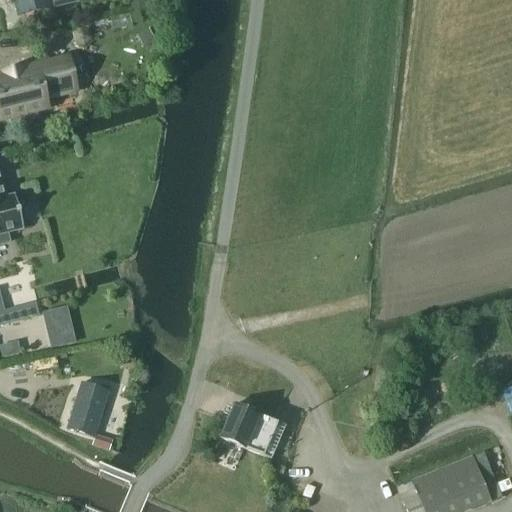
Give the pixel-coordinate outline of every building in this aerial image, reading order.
[(12,0),(13,4),(16,17),(18,17),(19,16),(21,16),(76,2),(75,0),(12,0)] [(72,45),(83,48),(92,43),(90,32),(80,29),(72,35),(72,45)] [(142,34),(148,47),(155,43),(149,30),(142,34)] [(5,79),(0,79),(0,120),(14,117),(16,125),(38,120),(36,112),(47,109),(44,99),(68,93),(61,63),(68,61),(68,60),(23,71),(18,72),(19,75),(5,79)] [(0,246),(10,244),(8,235),(23,231),(14,196),(5,198),(0,177),(0,246)] [(0,325),(37,316),(34,305),(3,313),(0,300),(0,325)] [(93,439),(108,392),(81,383),(67,430),(93,439)] [(233,405),(219,439),(246,450),(259,456),(272,461),(286,427),(276,423),(272,421),(260,417),(233,405)] [(116,435),(121,418),(109,414),(104,431),(116,435)] [(467,511),(490,503),(473,458),(411,482),(417,497),(402,503),(405,511),(467,511)]
